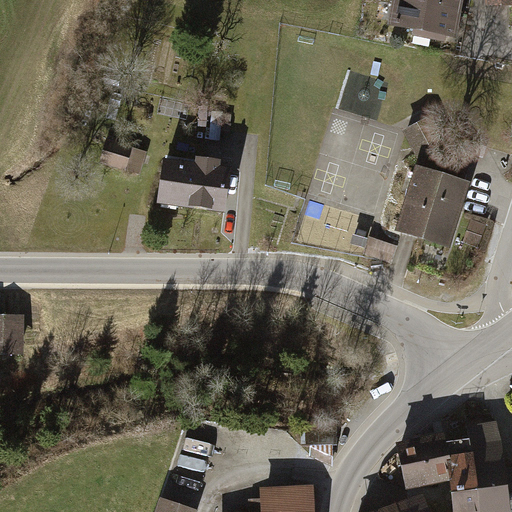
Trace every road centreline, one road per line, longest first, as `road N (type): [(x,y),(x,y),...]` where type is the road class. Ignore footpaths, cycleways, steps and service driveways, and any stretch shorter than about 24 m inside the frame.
road 1 (tertiary): [(0,269),(288,272),(408,321),(456,370)]
road 2 (tertiary): [(456,370),(371,447),(337,511)]
